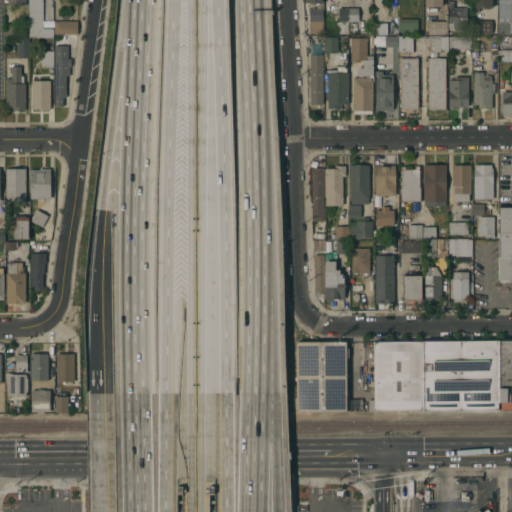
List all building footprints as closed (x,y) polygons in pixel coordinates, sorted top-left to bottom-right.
[(41,0),(41,36),(28,36),(28,0),(41,0)] [(323,0),(323,7),(322,7),(322,32),(309,32),(309,7),(316,7),(316,4),(318,4),(318,2),(305,2),(305,0),(323,0)] [(440,0),(423,0),(423,8),(440,8),(440,0)] [(473,0),(483,0),(483,8),(473,8),(473,0)] [(498,7),(498,4),(510,4),(510,7),(510,20),(498,20),(498,7)] [(448,6),(467,6),(466,29),(448,29),(448,6)] [(339,33),(339,24),(336,24),(336,20),(337,20),(337,18),(333,18),(333,21),(324,21),(324,11),(338,11),(338,7),(348,7),(348,33),(339,33)] [(348,7),(358,7),(358,20),(359,20),(359,33),(348,33),(348,7)] [(496,13),(496,33),(485,32),(482,32),(482,21),(485,21),(485,13),(496,13)] [(16,17),(15,36),(4,35),(5,16),(16,17)] [(417,18),(417,31),(399,31),(399,18),(417,18)] [(54,20),(76,20),(76,33),(53,33),(54,20)] [(433,33),(433,20),(446,20),(446,33),(433,33)] [(490,34),(490,20),(474,20),(474,33),(490,34)] [(373,21),(381,21),(381,34),(373,34),(373,21)] [(501,34),(498,34),(498,22),(510,21),(510,33),(505,34),(505,35),(501,35),(501,34)] [(52,36),(45,36),(45,35),(43,35),(43,31),(45,31),(45,25),(52,26),(52,36)] [(446,51),(429,51),(428,35),(446,35),(446,51)] [(471,48),(462,48),(462,50),(453,50),(453,48),(448,48),(448,35),(471,35),(471,48)] [(505,35),(510,35),(510,43),(510,44),(502,44),(498,44),(498,36),(501,35),(505,35)] [(325,36),(335,36),(335,51),(325,51),(325,36)] [(17,37),(28,37),(28,57),(17,57),(17,37)] [(353,76),(370,76),(370,74),(362,74),(362,76),(358,76),(358,66),(362,66),(362,63),(363,63),(363,61),(350,61),(350,43),(349,43),(349,38),(350,38),(350,37),(366,37),(366,54),(372,54),(372,80),(372,109),(371,109),(371,113),(353,113),(353,76)] [(400,57),(401,57),(401,51),(398,51),(398,40),(412,40),(412,51),(415,51),(415,57),(417,57),(417,108),(400,108),(400,57)] [(385,50),(385,42),(397,42),(397,50),(385,50)] [(54,45),(67,45),(67,57),(70,57),(70,66),(69,66),(69,75),(66,75),(66,96),(63,96),(63,105),(54,105),(54,45)] [(500,48),(511,48),(511,62),(511,60),(500,60),(500,48)] [(41,50),(52,50),(52,66),(41,66),(41,50)] [(309,53),(322,53),(322,104),(309,104),(309,53)] [(427,57),(444,57),(445,108),(428,108),(427,57)] [(5,77),(11,77),(11,72),(9,72),(9,65),(20,65),(20,73),(22,73),(22,75),(23,75),(23,82),(25,82),(25,110),(12,110),(12,106),(5,106),(5,77)] [(327,71),(328,71),(328,69),(336,69),(336,65),(346,65),(346,71),(348,71),(348,103),(342,103),(342,108),(327,108),(327,71)] [(374,73),(375,73),(375,70),(381,70),(381,73),(394,73),(394,109),(374,109),(374,73)] [(473,79),(473,71),(483,71),(483,75),(490,75),(490,79),(491,79),(491,107),(478,107),(478,104),(473,104),(473,79)] [(468,106),(448,106),(448,79),(458,79),(458,75),(468,75),(468,106)] [(31,79),(50,79),(50,109),(31,109),(31,79)] [(502,90),(511,90),(511,114),(502,114),(502,90)] [(446,205),(424,205),(424,200),(423,200),(422,163),(445,163),(446,205)] [(491,167),(492,167),(492,198),(473,198),(473,167),(475,167),(475,164),(491,163),(491,167)] [(342,204),(325,204),(325,196),(324,196),(324,167),(334,167),(334,164),(345,164),(345,175),(342,175),(342,204)] [(349,164),(369,164),(369,166),(373,165),(373,179),(368,179),(369,198),(368,198),(368,203),(350,203),(350,198),(349,198),(349,164)] [(395,194),(375,194),(374,164),(380,164),(380,165),(389,165),(389,164),(395,164),(395,194)] [(470,192),(468,192),(468,200),(455,200),(455,192),(453,192),(453,185),(451,185),(451,164),(470,164),(470,192)] [(419,186),(420,186),(419,200),(400,200),(400,165),(405,165),(405,168),(415,168),(415,165),(419,165),(419,186)] [(25,200),(19,200),(19,202),(15,202),(15,200),(5,200),(5,167),(25,167),(25,200)] [(50,197),(29,197),(29,168),(38,168),(38,167),(50,167),(50,197)] [(310,167),(323,167),(324,220),(311,220),(310,167)] [(472,202),(483,202),(483,207),(489,207),(489,214),(483,214),(472,214),(472,202)] [(372,236),(360,236),(360,238),(350,238),(350,224),(356,224),(356,220),(358,220),(358,216),(349,216),(349,204),(360,204),(360,216),(368,216),(368,220),(372,220),(372,236)] [(383,224),(383,232),(376,232),(376,209),(380,209),(380,205),(388,205),(388,209),(393,209),(394,224),(383,224)] [(511,232),(498,232),(498,208),(498,206),(511,206),(511,232)] [(41,226),(29,220),(35,208),(47,214),(41,226)] [(494,237),(484,237),(484,234),(478,234),(478,215),(493,215),(494,237)] [(28,238),(13,238),(13,222),(15,222),(15,216),(28,216),(28,238)] [(467,221),(467,233),(448,234),(448,221),(467,221)] [(408,223),(421,223),(421,237),(408,237),(408,223)] [(348,225),(348,238),(335,238),(335,225),(348,225)] [(423,239),(423,238),(422,225),(435,225),(435,239),(423,239)] [(499,280),(498,232),(511,232),(511,277),(511,278),(511,280),(511,281),(499,281),(499,280)] [(447,238),(456,238),(456,237),(468,237),(468,238),(471,238),(471,239),(471,255),(458,255),(453,255),(453,264),(447,264),(447,239),(447,238)] [(324,239),(324,249),(313,249),(313,239),(324,239)] [(348,252),(336,252),(335,239),(348,239),(348,252)] [(447,239),(447,258),(435,258),(435,257),(423,257),(423,239),(435,239),(447,239)] [(421,240),(421,252),(400,252),(400,240),(421,240)] [(28,249),(20,249),(20,241),(28,241),(28,249)] [(369,272),(351,271),(351,247),(369,247),(369,272)] [(30,252),(45,252),(45,262),(44,262),(44,272),(42,272),(42,290),(34,290),(34,285),(30,285),(30,252)] [(313,254),(322,253),(323,293),(318,293),(318,291),(317,291),(317,287),(315,288),(315,283),(314,283),(313,254)] [(394,302),(375,302),(374,254),(393,254),(394,302)] [(324,260),(335,260),(335,269),(339,269),(339,273),(344,273),(344,298),(324,298),(324,260)] [(24,302),(5,302),(5,272),(7,272),(7,261),(16,261),(15,267),(21,267),(21,268),(23,268),(23,271),(21,271),(21,272),(24,272),(24,302)] [(441,300),(424,300),(424,266),(436,266),(441,274),(441,300)] [(468,281),(472,281),(471,293),(468,293),(468,297),(467,297),(467,300),(453,300),(453,297),(452,297),(451,278),(453,278),(452,271),(468,271),(468,281)] [(421,299),(415,299),(415,302),(409,302),(409,299),(403,299),(403,274),(421,274),(421,299)] [(511,340),(511,409),(499,410),(498,341),(511,340)] [(346,410),(296,410),(296,342),(345,341),(346,410)] [(373,409),(373,341),(423,341),(423,409),(373,409)] [(423,341),(498,341),(499,410),(423,410),(423,409),(423,341)] [(47,379),(46,379),(46,382),(38,382),(38,379),(30,379),(29,353),(47,352),(47,379)] [(73,380),(56,381),(55,353),(73,352),(73,380)] [(26,370),(15,370),(15,353),(26,353),(26,370)] [(7,395),(7,385),(5,385),(5,372),(11,372),(11,373),(25,373),(25,377),(27,377),(27,391),(25,391),(25,395),(7,395)] [(49,410),(43,410),(43,412),(36,412),(36,411),(31,411),(31,389),(37,389),(37,388),(43,388),(43,389),(49,389),(49,410)] [(67,402),(69,402),(69,405),(67,405),(67,411),(55,411),(54,395),(67,395),(67,402)]
